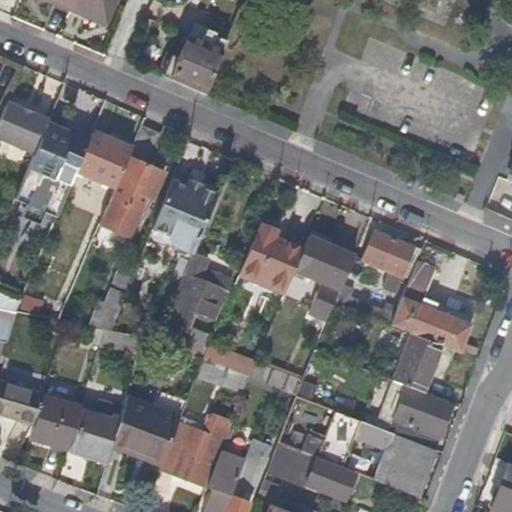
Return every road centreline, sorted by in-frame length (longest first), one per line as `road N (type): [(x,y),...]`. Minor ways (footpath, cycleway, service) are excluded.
road 1 (residential): [(511,252),(0,33)]
road 2 (residential): [(443,511),(486,397),(511,356)]
